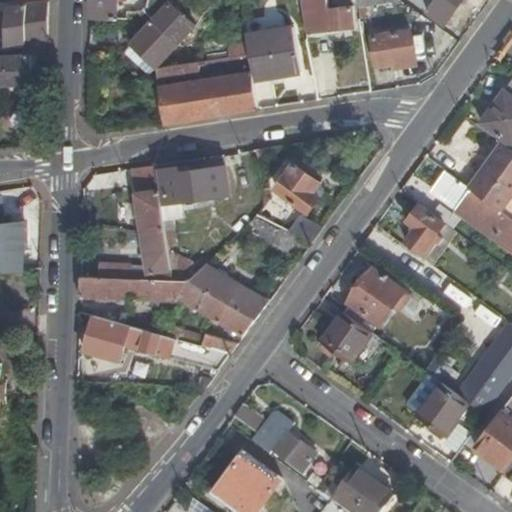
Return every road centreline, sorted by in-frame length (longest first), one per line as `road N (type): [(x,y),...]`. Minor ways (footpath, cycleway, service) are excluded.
road 1 (residential): [(67,161),(345,115),(395,114),(426,124)]
road 2 (residential): [(67,161),(64,511)]
road 3 (residential): [(261,348),(488,511)]
road 4 (residential): [(261,348),(426,124)]
road 5 (residential): [(133,511),(261,348)]
road 6 (residential): [(72,0),(67,161)]
road 7 (residential): [(426,124),(511,6)]
